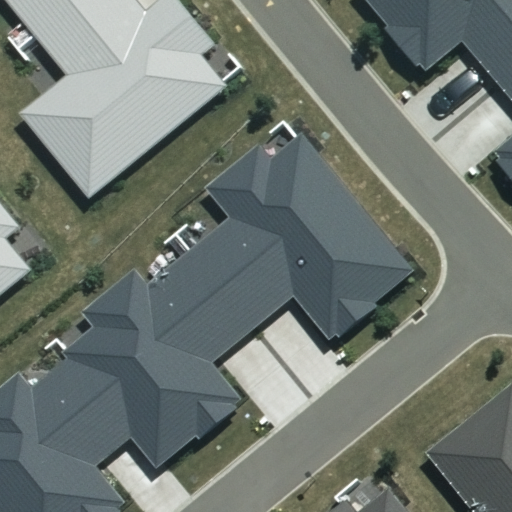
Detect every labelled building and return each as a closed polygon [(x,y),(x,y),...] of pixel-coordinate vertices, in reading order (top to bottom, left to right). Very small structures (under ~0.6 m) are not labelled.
[(10,0),(39,35),(81,0),(10,0)] [(160,0),(149,9),(141,0),(81,0),(39,35),(71,73),(23,112),(93,198),(231,86),(205,54),(219,43),(184,0),(160,0)] [(467,41),(503,82),(511,74),(511,0),(374,0),(393,22),(387,27),(419,65),(423,61),(431,71),(467,41)] [(511,74),(503,82),(511,93),(511,138),(499,149),(505,157),(501,160),(511,173),(511,74)] [(233,218),(192,251),(255,328),(298,294),(333,338),(340,332),(344,337),(382,307),(377,302),(417,270),(308,135),(277,160),(264,143),(209,187),(233,218)] [(0,301),(37,272),(9,238),(23,227),(0,197),(0,301)] [(216,360),(255,328),(192,251),(151,284),(138,268),(85,311),(96,325),(65,351),(70,358),(135,437),(159,467),(200,434),(203,438),(243,406),(239,401),(245,396),(216,360)] [(99,466),(135,437),(70,358),(35,386),(22,371),(0,388),(0,511),(125,511),(121,507),(128,501),(99,466)] [(511,511),(511,386),(429,453),(477,511),(511,511)] [(411,511),(393,489),(364,511),(360,511),(351,501),(337,511),(411,511)]
